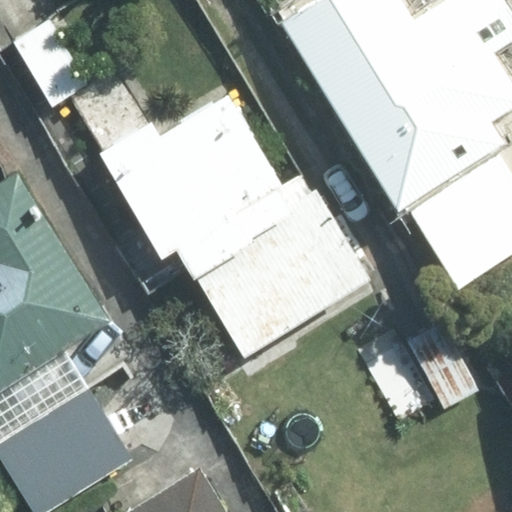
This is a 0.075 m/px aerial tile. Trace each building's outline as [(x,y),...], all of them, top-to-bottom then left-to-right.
[(511,102),(511,50),(480,2),(433,34),(409,0),(345,0),(313,22),(410,165),(460,132),(463,135),(511,102)] [(62,9),(18,33),(52,95),(96,71),(62,9)] [(190,237),(255,343),(379,266),(315,162),(290,171),(237,81),(172,121),(163,107),(107,141),(173,247),(190,237)] [(511,245),(511,143),(504,130),(414,186),(468,273),(511,245)] [(0,436),(45,510),(145,450),(73,333),(118,305),(32,163),(0,182),(0,436)] [(118,511),(239,511),(207,459),(118,511)]
